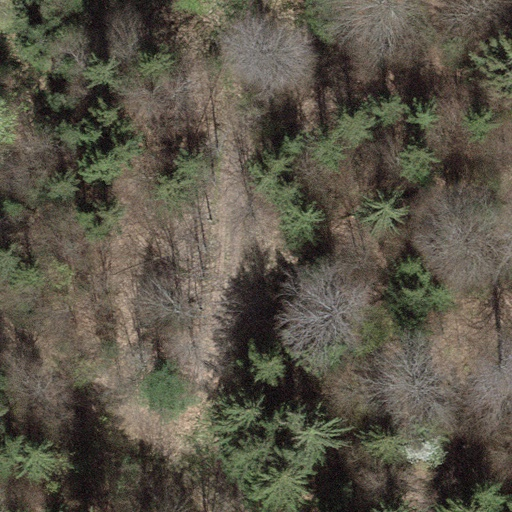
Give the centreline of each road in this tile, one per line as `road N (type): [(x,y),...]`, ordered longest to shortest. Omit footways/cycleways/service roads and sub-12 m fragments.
road 1 (track): [(219,487),(227,149),(240,0)]
road 2 (track): [(430,511),(442,480),(511,399)]
